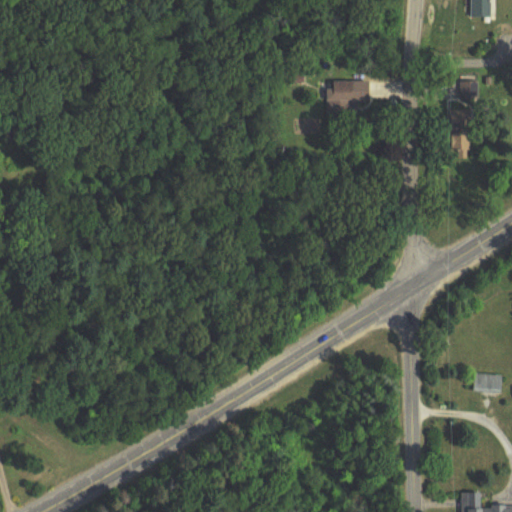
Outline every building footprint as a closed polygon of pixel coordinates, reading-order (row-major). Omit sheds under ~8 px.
[(491,0),(470,0),(471,18),(491,18),(491,0)] [(327,118),(356,118),(356,101),(370,101),(370,82),(328,82),(327,118)] [(461,84),(461,99),(477,99),(477,84),(461,84)] [(469,134),(452,134),(452,161),(469,161),(469,134)] [(502,396),(502,376),(474,376),(474,396),(502,396)] [(511,511),(511,507),(482,508),(482,494),(462,495),(462,511),(511,511)]
